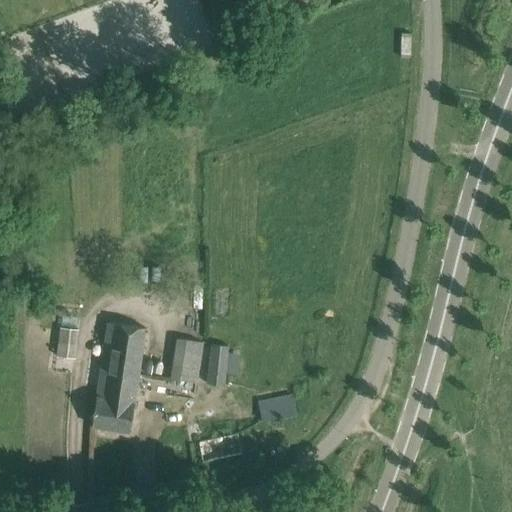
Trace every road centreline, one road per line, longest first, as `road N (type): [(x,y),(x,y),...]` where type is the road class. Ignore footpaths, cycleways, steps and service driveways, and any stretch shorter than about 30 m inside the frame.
road 1 (unclassified): [(177,511),(286,472),(346,425),(380,365),(405,279),(428,0)]
road 2 (unclassified): [(511,97),(402,456)]
